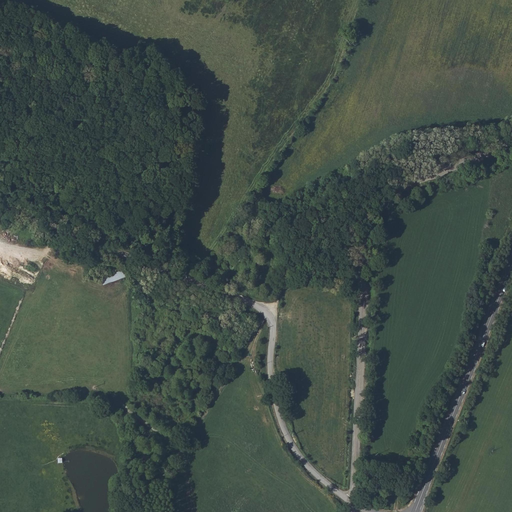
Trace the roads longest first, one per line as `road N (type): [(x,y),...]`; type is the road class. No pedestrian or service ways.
road 1 (unclassified): [(350,500),(286,438),(264,312),(0,202)]
road 2 (unclassified): [(511,144),(432,177),(376,215),(366,254),(350,500)]
road 3 (secondary): [(511,259),(415,511)]
